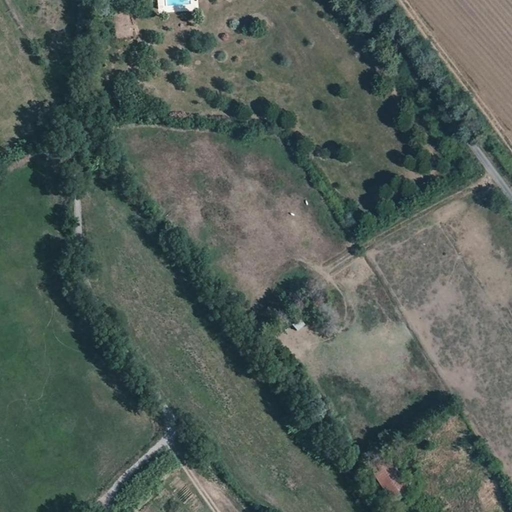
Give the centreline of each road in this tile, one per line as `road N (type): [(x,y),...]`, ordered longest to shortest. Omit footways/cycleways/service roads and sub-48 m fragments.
road 1 (unknown): [(107,511),(108,493),(174,427),(127,362),(85,276),(75,207),(84,0)]
road 2 (unclassified): [(365,0),(511,201)]
